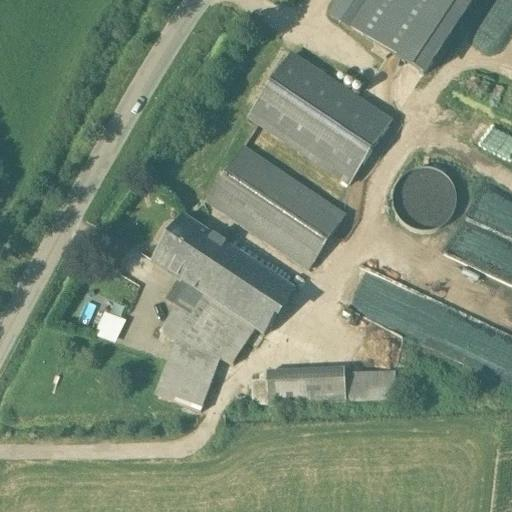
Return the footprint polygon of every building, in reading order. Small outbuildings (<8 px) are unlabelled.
[(341,0),(331,16),(353,31),(373,0),(341,0)] [(473,0),(373,0),(353,31),(422,77),(473,0)] [(391,123),(291,57),(249,120),(349,186),(391,123)] [(345,217),(244,150),(208,204),(309,272),(345,217)] [(393,196),(393,205),(395,214),(399,221),(405,227),(413,232),(422,234),(430,233),(439,231),(446,226),(452,219),(456,211),(457,203),(456,194),(453,186),(448,179),(441,173),(432,170),(424,169),(415,171),(407,175),(400,181),(396,188),(393,196)] [(296,291),(185,218),(154,264),(182,282),(191,288),(206,299),(256,332),(265,338),(296,291)] [(182,282),(171,299),(175,302),(173,306),(177,309),(191,288),(182,282)] [(177,309),(160,335),(176,345),(206,299),(191,288),(177,309)] [(206,299),(176,345),(221,362),(234,367),(256,332),(206,299)] [(122,317),(125,306),(110,303),(108,313),(122,317)] [(93,335),(114,344),(125,321),(103,312),(93,335)] [(221,362),(176,345),(156,396),(201,413),(221,362)] [(345,370),(267,374),(268,381),(269,406),(269,407),(346,403),(345,373),(345,370)] [(396,372),(345,373),(346,403),(396,401),(396,372)] [(268,381),(253,382),(254,407),(269,406),(268,381)]
